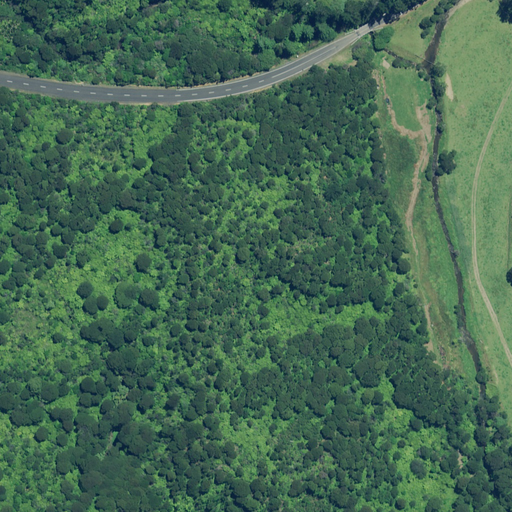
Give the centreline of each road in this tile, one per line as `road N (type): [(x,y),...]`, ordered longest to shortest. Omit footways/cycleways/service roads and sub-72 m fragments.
road 1 (tertiary): [(419,0),(288,72),(206,95),(156,98),(0,82)]
road 2 (track): [(511,87),(481,162),(475,237),(482,284),(511,355)]
